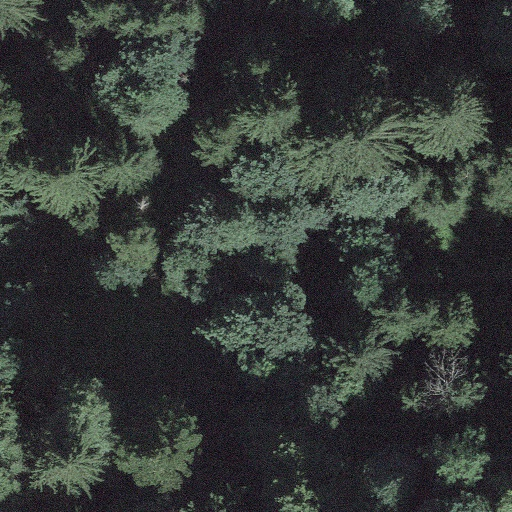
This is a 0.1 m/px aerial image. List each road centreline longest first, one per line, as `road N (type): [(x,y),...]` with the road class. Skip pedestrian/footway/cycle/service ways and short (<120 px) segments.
road 1 (track): [(0,465),(79,411),(114,375),(139,329),(183,138),(232,0)]
road 2 (track): [(114,375),(237,307),(511,219)]
